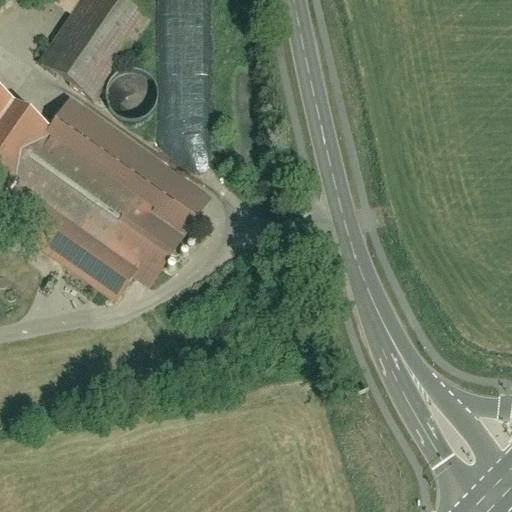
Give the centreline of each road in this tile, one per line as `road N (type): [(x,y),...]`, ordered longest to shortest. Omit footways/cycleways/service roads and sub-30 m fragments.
road 1 (tertiary): [(417,387),(368,294),(339,205),(294,0)]
road 2 (tertiary): [(495,497),(417,387)]
